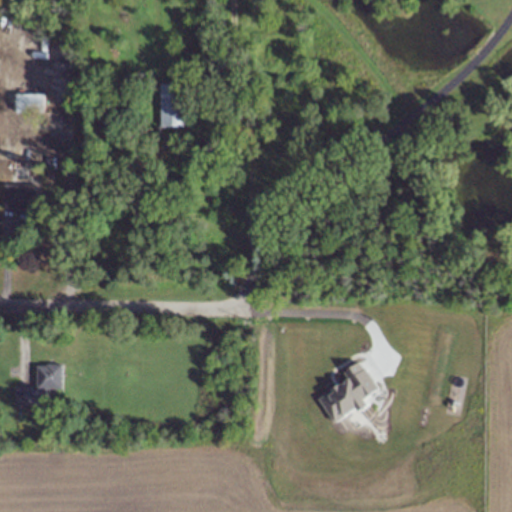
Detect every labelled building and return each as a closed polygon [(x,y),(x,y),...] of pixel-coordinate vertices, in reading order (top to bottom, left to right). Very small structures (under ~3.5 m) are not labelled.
[(162,85),(188,85),(189,128),(163,128),(162,85)] [(17,114),(17,95),(45,94),(46,114),(17,114)] [(5,210),(5,184),(37,184),(37,209),(5,210)] [(333,422),(356,407),(359,411),(368,404),(364,398),(378,388),(360,360),(343,371),(347,378),(317,397),(333,422)] [(63,390),(49,390),(50,399),(33,399),(33,405),(16,405),(16,388),(32,387),(32,390),(38,390),(37,366),(63,366),(63,390)]
